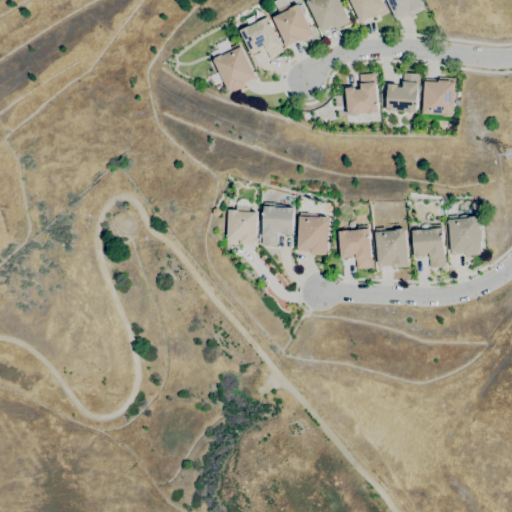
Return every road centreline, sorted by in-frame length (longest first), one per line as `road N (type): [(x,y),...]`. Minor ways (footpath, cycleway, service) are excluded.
road 1 (residential): [(302,79),(327,59),(366,49),(511,57)]
road 2 (residential): [(511,264),(474,290),(434,297),(319,292)]
